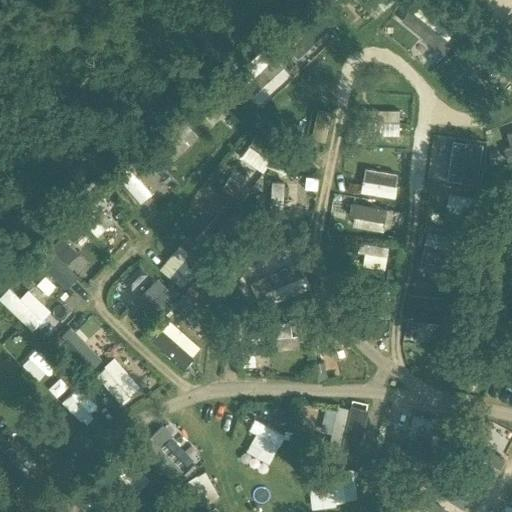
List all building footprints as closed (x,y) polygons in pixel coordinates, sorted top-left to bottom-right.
[(330,2),(327,0),(307,0),(289,19),(302,31),(330,2)] [(346,0),(358,20),(373,12),(366,0),(346,0)] [(370,0),(382,13),(392,4),(388,0),(370,0)] [(423,8),(415,17),(432,33),(429,36),(434,41),(437,37),(441,41),(450,31),(449,31),(455,24),(443,13),(436,20),(423,8)] [(308,39),(320,49),(334,32),(321,22),(308,39)] [(293,81),(317,61),(307,50),(284,70),(293,81)] [(253,94),(278,72),(261,54),(236,76),(253,94)] [(505,82),(487,62),(472,76),(490,96),(505,82)] [(217,83),(192,108),(209,125),(234,101),(217,83)] [(331,110),(318,107),(312,136),(325,138),(331,110)] [(186,120),(161,143),(169,152),(194,128),(186,120)] [(354,122),(353,134),(396,135),(396,123),(354,122)] [(257,130),(245,145),(258,154),(258,153),(285,172),(295,158),(257,130)] [(435,136),(435,148),(443,148),(447,161),(466,162),(466,157),(469,157),(469,149),(470,149),(470,147),(476,148),(476,139),(470,139),(470,137),(435,136)] [(362,153),(362,167),(396,168),(397,154),(362,153)] [(151,194),(144,185),(140,188),(134,180),(137,178),(122,160),(111,169),(140,203),(151,194)] [(165,163),(141,180),(149,191),(172,173),(165,163)] [(229,177),(222,187),(241,201),(249,191),(229,177)] [(361,192),(393,197),(395,186),(363,180),(361,192)] [(270,181),(268,225),(280,225),(282,196),(287,196),(287,185),(282,185),(282,182),(270,181)] [(347,191),(357,193),(359,184),(348,182),(347,191)] [(105,192),(78,217),(95,234),(111,219),(103,211),(113,201),(105,192)] [(460,194),(446,212),(471,232),(479,222),(478,221),(484,213),(460,194)] [(346,201),(344,215),(380,221),(383,208),(346,201)] [(216,205),(196,230),(214,244),(234,219),(216,205)] [(434,228),(428,237),(438,244),(434,251),(445,258),(450,250),(454,252),(459,245),(434,228)] [(394,230),(392,238),(402,240),(403,232),(394,230)] [(70,236),(58,250),(71,261),(83,248),(70,236)] [(358,242),(357,253),(364,254),(362,267),(384,270),(387,247),(358,242)] [(182,249),(162,272),(179,288),(208,255),(198,246),(190,255),(182,249)] [(75,291),(87,280),(67,258),(55,269),(75,291)] [(196,280),(203,287),(212,277),(205,270),(196,280)] [(266,292),(260,295),(266,308),(308,291),(302,277),(281,286),(279,280),(264,287),(266,292)] [(49,294),(56,287),(46,278),(39,285),(49,294)] [(154,279),(133,300),(149,317),(175,292),(166,283),(162,287),(154,279)] [(50,314),(27,292),(20,300),(9,289),(0,298),(0,300),(32,332),(50,314)] [(173,305),(185,316),(198,303),(186,291),(173,305)] [(345,291),(345,306),(389,305),(389,291),(345,291)] [(409,302),(408,314),(449,318),(450,307),(409,302)] [(313,305),(302,308),(311,350),(323,347),(319,331),(329,329),(325,310),(315,312),(313,305)] [(469,325),(476,316),(468,310),(461,319),(469,325)] [(148,328),(142,335),(146,338),(146,339),(162,354),(162,355),(165,358),(166,357),(180,369),(190,358),(188,356),(196,347),(165,320),(157,329),(156,328),(152,332),(148,328)] [(286,321),(244,325),(246,340),(253,340),(254,342),(258,342),(258,339),(264,338),(265,351),(296,347),(295,335),(287,336),(286,321)] [(448,323),(427,350),(437,357),(447,344),(455,350),(466,336),(448,323)] [(19,332),(8,343),(25,360),(36,349),(19,332)] [(85,336),(77,345),(92,357),(100,348),(85,336)] [(478,340),(457,370),(467,376),(476,364),(484,369),(494,355),(486,349),(488,347),(478,340)] [(79,348),(72,355),(90,374),(97,367),(79,348)] [(244,366),(255,365),(254,349),(242,350),(244,366)] [(511,357),(503,353),(488,386),(499,391),(504,379),(511,382),(511,365),(511,361),(511,357)] [(108,368),(99,375),(122,404),(141,388),(116,358),(106,366),(108,368)] [(327,379),(324,362),(315,363),(318,380),(327,379)] [(60,373),(49,385),(66,402),(77,390),(60,373)] [(73,404),(92,421),(107,405),(89,387),(73,404)] [(333,406),(322,451),(334,454),(335,451),(349,455),(359,412),(333,406)] [(283,407),(274,409),(277,422),(286,420),(283,407)] [(256,434),(278,446),(284,436),(253,419),(248,429),(256,434)] [(422,419),(420,431),(437,434),(439,422),(422,419)] [(370,434),(367,444),(369,445),(367,454),(382,458),(385,449),(395,452),(398,442),(387,439),(389,430),(373,425),(371,434),(370,434)] [(404,436),(399,452),(441,464),(446,448),(425,442),(427,436),(410,431),(409,437),(404,436)] [(464,453),(459,462),(486,476),(491,467),(464,453)] [(3,474),(14,487),(26,476),(15,463),(3,474)] [(142,464),(130,490),(156,502),(168,476),(142,464)] [(434,479),(427,490),(457,509),(464,498),(453,490),(458,483),(440,471),(435,479),(434,479)] [(200,475),(191,481),(206,507),(215,501),(214,500),(221,496),(207,472),(200,476),(200,475)] [(345,501),(342,478),(332,479),(331,475),(319,477),(323,507),(345,504),(345,501)] [(400,494),(393,505),(404,511),(426,511),(419,507),(423,500),(407,489),(402,496),(400,494)] [(175,500),(169,503),(172,509),(178,505),(182,511),(196,511),(185,492),(174,498),(175,500)]
